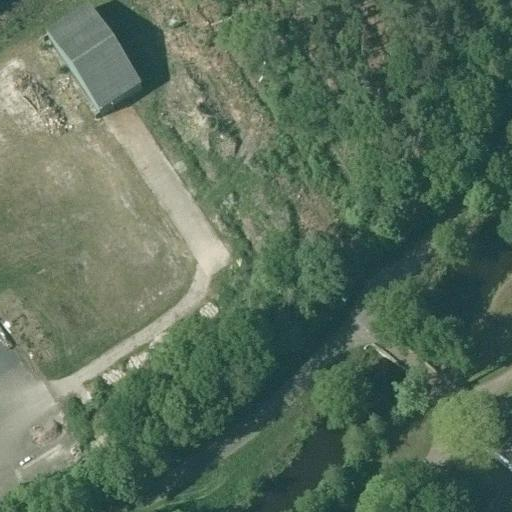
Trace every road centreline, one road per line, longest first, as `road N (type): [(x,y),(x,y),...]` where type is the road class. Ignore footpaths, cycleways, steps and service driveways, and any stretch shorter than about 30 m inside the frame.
road 1 (unclassified): [(115,511),(225,445),(357,322)]
road 2 (unclassified): [(394,511),(440,448),(443,396),(357,322)]
road 3 (unclassified): [(357,322),(511,134)]
